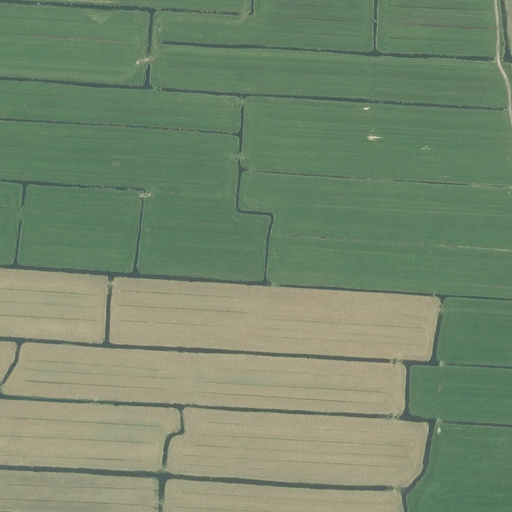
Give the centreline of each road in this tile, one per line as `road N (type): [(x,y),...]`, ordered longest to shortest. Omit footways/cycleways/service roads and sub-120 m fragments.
road 1 (track): [(432,310),(448,311),(427,475)]
road 2 (track): [(495,0),(511,118)]
